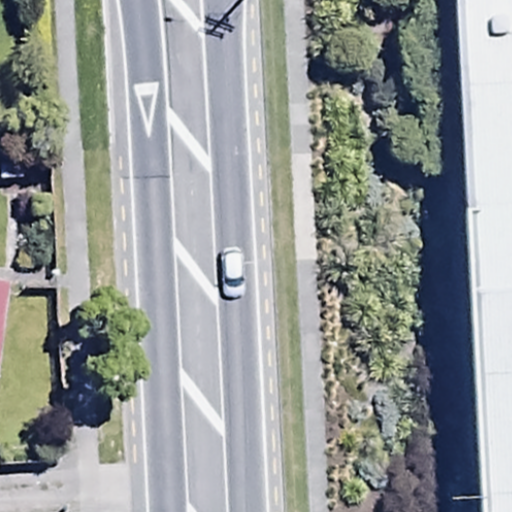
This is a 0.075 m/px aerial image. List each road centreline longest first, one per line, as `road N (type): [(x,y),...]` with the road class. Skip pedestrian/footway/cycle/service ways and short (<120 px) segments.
road 1 (tertiary): [(183,115),(201,511)]
road 2 (tertiary): [(183,115),(145,54),(136,0)]
